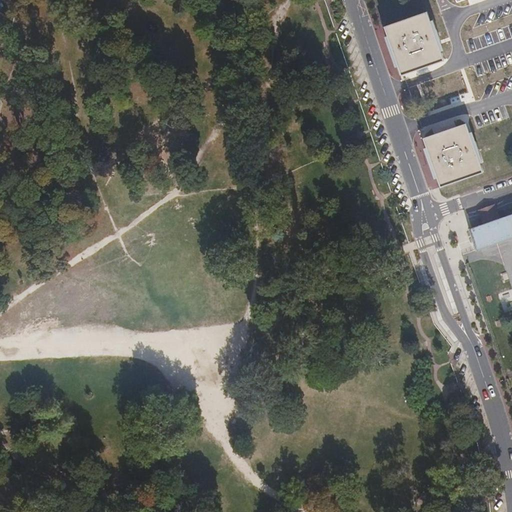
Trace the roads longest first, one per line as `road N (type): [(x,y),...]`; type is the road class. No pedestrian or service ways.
road 1 (residential): [(511,468),(424,216)]
road 2 (residential): [(424,216),(353,0)]
